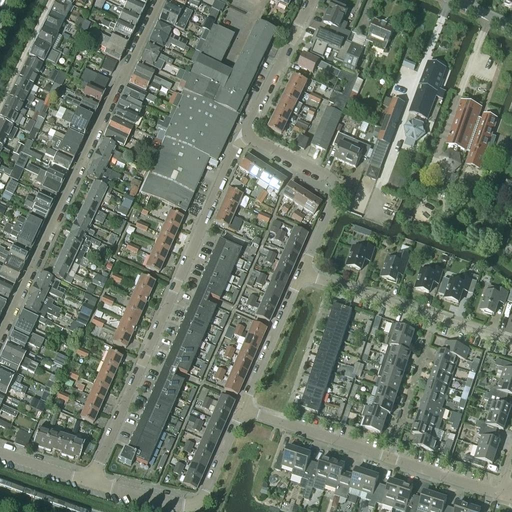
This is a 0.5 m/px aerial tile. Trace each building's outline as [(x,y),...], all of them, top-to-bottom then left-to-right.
[(70,7),(57,0),(50,15),(64,22),(71,7),(70,7)] [(101,12),(105,3),(98,0),(97,0),(94,8),(101,12)] [(140,20),(145,9),(126,0),(122,0),(121,3),(127,5),(124,12),(140,20)] [(168,0),(168,1),(184,8),(186,4),(197,9),(197,8),(199,4),(191,0),(168,0)] [(269,0),(268,2),(277,6),(278,5),(286,9),(290,0),(269,0)] [(163,12),(187,23),(192,14),(168,2),(163,12)] [(220,4),(217,2),(214,9),(221,12),(224,5),(220,3),(220,4)] [(346,43),(350,34),(344,32),(347,25),(342,23),(348,10),(332,3),(323,23),(334,28),(330,36),(346,43)] [(119,23),(135,30),(140,20),(124,12),(118,9),(116,13),(122,16),(119,23)] [(219,14),(212,10),(208,20),(215,23),(219,14)] [(183,33),(187,23),(163,12),(159,21),(183,33)] [(58,36),(64,22),(50,15),(43,29),(58,36)] [(80,30),(82,25),(83,22),(77,19),(73,27),(80,30)] [(85,21),(80,32),(85,35),(90,24),(85,21)] [(135,30),(119,23),(116,28),(103,22),(101,27),(108,30),(108,29),(114,32),(114,34),(130,41),(135,30)] [(209,22),(205,31),(210,34),(213,27),(214,24),(209,22)] [(350,34),(346,43),(352,45),(344,64),(342,70),(353,75),(353,74),(361,56),(364,56),(369,44),(375,46),(374,47),(386,51),(395,30),(375,22),(368,40),(356,36),(351,34),(350,34)] [(185,48),(187,44),(169,35),(172,29),(158,23),(153,33),(185,48)] [(262,61),(263,58),(275,33),(257,24),(244,53),(241,58),(240,58),(232,75),(217,109),(238,118),(242,110),(242,109),(244,110),(249,99),(246,97),(260,67),(259,67),(262,61)] [(183,90),(182,93),(217,109),(232,75),(219,68),(233,37),(213,27),(210,34),(205,43),(200,55),(195,65),(190,76),(186,85),(183,90)] [(51,50),(58,36),(43,29),(36,43),(51,50)] [(346,43),(330,36),(317,30),(312,42),(316,43),(311,54),(323,59),(327,49),(340,54),(337,61),(344,64),(352,45),(346,43)] [(205,43),(210,34),(205,31),(200,41),(205,43)] [(183,52),(185,48),(153,33),(148,43),(162,50),(163,48),(167,50),(169,49),(170,46),(183,52)] [(129,43),(114,36),(111,41),(101,36),(99,41),(124,53),(129,43)] [(99,41),(91,38),(89,43),(106,51),(104,56),(120,63),(124,53),(99,41)] [(200,41),(195,52),(200,55),(205,44),(205,43),(200,41)] [(44,64),(53,68),(60,54),(51,50),(36,43),(29,57),(44,64)] [(171,67),(173,62),(159,56),(161,51),(148,45),(143,54),(171,67)] [(171,67),(143,54),(139,63),(152,69),(155,64),(175,74),(177,70),(170,67),(171,67)] [(328,75),(331,69),(319,62),(304,55),(298,68),(313,75),(316,69),(328,75)] [(41,75),(43,70),(41,69),(43,67),(28,59),(23,70),(38,77),(39,74),(41,75)] [(114,70),(117,64),(106,59),(103,64),(114,70)] [(443,99),(445,92),(439,89),(446,70),(428,63),(409,114),(427,120),(436,97),(443,99)] [(112,75),(114,70),(103,64),(100,70),(112,75)] [(138,65),(133,75),(160,88),(169,92),(172,87),(152,77),(154,73),(138,65)] [(340,73),(332,69),(329,75),(337,79),(340,73)] [(33,87),(38,77),(23,70),(18,80),(33,87)] [(86,84),(91,73),(85,70),(80,81),(86,84)] [(353,75),(342,70),(338,81),(347,85),(343,97),(333,93),(328,104),(334,106),(332,111),(327,109),(312,146),(326,152),(335,131),(338,125),(342,115),(343,116),(359,76),(353,74),(353,75)] [(52,71),(50,76),(56,79),(59,74),(52,71)] [(61,88),(66,77),(60,73),(54,85),(61,88)] [(91,87),(94,81),(96,76),(91,73),(86,84),(91,87)] [(181,82),(186,85),(190,76),(185,73),(181,82)] [(133,75),(129,85),(145,93),(147,88),(158,93),(160,88),(133,75)] [(106,87),(109,81),(97,76),(95,82),(106,87)] [(302,93),(307,82),(294,76),(289,87),(302,93)] [(33,99),(35,95),(30,93),(33,87),(18,80),(14,90),(33,99)] [(100,104),(105,94),(88,86),(79,82),(76,87),(85,91),(83,97),(100,104)] [(103,93),(106,87),(95,82),(92,87),(103,93)] [(180,82),(178,88),(183,90),(186,85),(181,82),(180,82)] [(52,88),(46,86),(43,92),(49,94),(52,88)] [(153,105),(156,100),(128,87),(123,97),(141,105),(143,101),(153,105)] [(297,103),(302,93),(289,87),(284,97),(297,103)] [(33,99),(14,90),(9,99),(23,106),(25,102),(32,105),(34,99),(33,99)] [(167,131),(163,140),(208,161),(215,164),(224,146),(238,118),(217,109),(182,93),(180,97),(182,98),(177,110),(176,111),(171,121),(167,131)] [(319,105),(322,100),(311,94),(308,100),(319,105)] [(44,104),(43,107),(48,109),(53,97),(48,95),(44,104)] [(177,96),(171,107),(177,110),(182,99),(182,98),(180,97),(177,96)] [(300,111),(303,106),(297,103),(284,97),(279,108),(292,114),(295,108),(300,111)] [(80,105),(65,98),(63,103),(78,109),(94,117),(99,107),(83,99),(80,105)] [(138,118),(142,108),(122,98),(118,108),(138,118)] [(18,116),(23,106),(9,99),(4,109),(18,116)] [(366,166),(362,176),(366,177),(365,178),(376,182),(385,159),(405,105),(393,101),(381,131),(378,139),(372,154),(368,167),(366,166)] [(40,102),(35,112),(36,112),(39,114),(43,107),(44,104),(40,102)] [(478,120),(480,115),(481,110),(461,103),(446,145),(467,152),(478,120)] [(39,114),(37,118),(43,121),(45,116),(44,116),(48,109),(43,107),(39,114)] [(133,127),(138,118),(118,108),(113,118),(133,127)] [(287,125),(292,114),(279,108),(274,118),(287,125)] [(17,128),(22,118),(18,117),(18,116),(4,109),(0,116),(0,119),(13,126),(17,128)] [(171,121),(176,111),(172,110),(168,120),(171,121)] [(313,118),(316,112),(310,110),(307,116),(313,118)] [(94,118),(78,111),(75,116),(66,111),(63,116),(89,128),(94,118)] [(36,112),(31,122),(35,124),(37,118),(39,114),(36,112)] [(84,138),(89,128),(63,116),(61,121),(71,126),(68,131),(84,138)] [(482,121),(478,120),(467,152),(471,153),(466,165),(480,170),(486,151),(490,153),(495,138),(491,137),(497,121),(484,116),(482,121)] [(35,124),(33,129),(39,131),(43,121),(37,118),(35,124)] [(282,135),(287,125),(274,118),(268,129),(282,135)] [(163,124),(161,129),(162,129),(167,131),(171,121),(168,120),(165,119),(163,124)] [(128,139),(132,129),(112,120),(108,129),(128,139)] [(11,144),(13,141),(17,132),(12,130),(13,128),(0,121),(0,147),(3,149),(6,141),(11,144)] [(304,136),(307,131),(309,127),(298,121),(296,126),(294,131),(304,136)] [(404,128),(406,140),(416,144),(425,136),(423,125),(413,121),(404,128)] [(160,133),(156,141),(162,143),(163,140),(167,131),(162,129),(161,129),(157,127),(155,131),(160,133)] [(33,129),(27,142),(33,145),(39,131),(33,129)] [(123,148),(128,139),(108,129),(103,139),(123,148)] [(378,139),(381,131),(376,129),(373,137),(378,139)] [(50,131),(48,135),(53,138),(78,149),(83,139),(67,132),(65,138),(50,131)] [(345,165),(352,149),(346,146),(349,139),(339,135),(334,146),(340,148),(335,160),(345,165)] [(53,138),(51,143),(54,145),(52,150),(58,153),(74,160),(78,149),(53,138)] [(304,151),(308,142),(300,138),(296,147),(304,151)] [(185,214),(208,161),(163,140),(162,143),(157,153),(152,164),(139,194),(185,214)] [(157,153),(162,143),(156,141),(154,140),(149,149),(155,152),(157,153)] [(121,160),(123,157),(114,153),(116,148),(102,141),(98,149),(121,160)] [(27,142),(20,155),(29,158),(30,159),(32,155),(29,153),(33,145),(27,142)] [(355,142),(352,149),(345,165),(356,169),(361,157),(367,159),(371,148),(355,142)] [(17,145),(13,154),(19,157),(23,148),(17,145)] [(0,156),(6,159),(9,153),(0,148),(0,156)] [(126,163),(121,161),(121,160),(98,149),(94,159),(108,165),(110,161),(124,167),(126,163)] [(149,149),(144,160),(150,163),(152,164),(157,153),(155,152),(149,149)] [(68,172),(72,162),(47,151),(45,156),(54,160),(52,165),(68,172)] [(20,155),(15,167),(20,169),(23,161),(26,163),(29,158),(20,155)] [(248,175),(256,163),(246,156),(238,168),(248,175)] [(118,181),(120,177),(106,170),(108,165),(94,159),(90,168),(117,181),(118,181)] [(0,163),(0,172),(9,177),(12,173),(0,167),(0,164),(0,163)] [(258,181),(266,169),(256,163),(248,175),(258,181)] [(9,177),(9,178),(17,182),(19,179),(16,177),(20,169),(15,167),(12,173),(9,177)] [(116,183),(117,181),(90,168),(85,177),(105,187),(108,182),(109,182),(116,183)] [(143,178),(146,172),(141,169),(138,176),(143,178)] [(268,188),(276,176),(266,169),(258,181),(268,188)] [(41,171),(38,177),(61,188),(66,177),(49,170),(47,174),(41,171)] [(9,179),(3,176),(3,175),(0,173),(0,182),(6,185),(9,179)] [(278,194),(280,192),(286,182),(276,176),(268,188),(278,194)] [(38,177),(35,183),(42,186),(39,191),(56,199),(61,188),(38,177)] [(244,187),(247,183),(242,179),(239,184),(244,187)] [(244,187),(239,184),(234,181),(231,186),(241,192),(244,187)] [(12,197),(18,186),(10,182),(4,193),(12,197)] [(511,198),(511,183),(506,182),(501,195),(511,198)] [(94,183),(90,192),(110,202),(118,206),(120,202),(109,197),(111,192),(94,183)] [(293,204),(300,191),(290,185),(282,197),(293,204)] [(130,195),(129,198),(133,199),(134,197),(135,198),(138,191),(132,188),(129,195),(130,195)] [(355,190),(349,188),(347,194),(353,196),(355,190)] [(237,207),(242,197),(229,191),(224,201),(237,207)] [(303,210),(310,198),(300,191),(293,204),(303,210)] [(90,192),(85,202),(99,208),(102,203),(107,206),(108,206),(110,202),(90,192)] [(259,197),(264,200),(267,195),(262,192),(259,197)] [(5,194),(2,199),(9,203),(12,197),(5,194)] [(28,197),(25,202),(49,213),(54,202),(38,195),(34,203),(32,202),(33,200),(28,197)] [(121,208),(124,209),(128,211),(129,211),(134,201),(126,197),(125,198),(121,208)] [(259,197),(256,202),(260,205),(264,200),(259,197)] [(313,216),(321,204),(310,198),(303,210),(313,216)] [(232,218),(237,207),(224,201),(219,212),(232,218)] [(25,202),(23,207),(29,210),(29,209),(31,210),(28,217),(44,224),(49,213),(25,202)] [(85,202),(81,211),(104,222),(106,217),(97,213),(99,208),(85,202)] [(286,215),(290,209),(285,206),(281,212),(286,215)] [(143,209),(141,215),(146,217),(149,211),(143,209)] [(81,211),(77,220),(91,226),(93,222),(102,226),(104,222),(81,211)] [(219,212),(214,223),(236,234),(241,223),(232,218),(219,212)] [(296,221),(299,215),(295,212),(291,219),(296,221)] [(177,230),(182,219),(170,213),(165,225),(177,230)] [(300,224),(304,218),(299,215),(296,221),(300,224)] [(19,218),(16,224),(23,227),(23,226),(39,234),(44,224),(28,217),(26,222),(23,220),(19,218)] [(73,228),(72,230),(86,237),(87,235),(92,238),(95,233),(89,230),(91,226),(77,220),(73,228)] [(123,231),(126,224),(119,220),(116,227),(123,231)] [(145,234),(148,228),(138,223),(135,229),(145,234)] [(14,228),(12,232),(35,243),(39,234),(23,226),(23,227),(16,224),(14,228)] [(173,241),(177,230),(165,225),(160,236),(173,241)] [(120,237),(123,231),(116,227),(113,234),(120,237)] [(134,231),(128,228),(126,234),(132,237),(134,231)] [(71,231),(67,240),(87,250),(89,245),(98,249),(100,245),(85,238),(86,237),(72,230),(71,231)] [(293,230),(288,243),(301,248),(307,236),(293,230)] [(12,232),(10,237),(17,240),(14,245),(30,253),(35,243),(12,232)] [(111,236),(107,245),(113,247),(117,239),(111,236)] [(168,252),(173,241),(160,236),(155,247),(168,252)] [(258,247),(260,241),(254,239),(252,245),(258,247)] [(67,240),(63,249),(83,258),(85,254),(87,253),(88,251),(87,250),(67,240)] [(196,295),(196,296),(208,301),(208,300),(210,298),(219,302),(218,302),(219,302),(241,251),(241,252),(232,248),(232,247),(223,242),(222,244),(219,242),(214,254),(213,253),(211,257),(212,258),(212,260),(210,259),(208,263),(210,264),(207,270),(205,270),(204,274),(205,274),(204,276),(203,275),(201,279),(203,280),(196,295)] [(288,243),(283,254),(296,260),(301,248),(288,243)] [(136,256),(139,250),(128,245),(125,251),(136,256)] [(370,263),(374,250),(364,246),(362,251),(354,249),(347,268),(361,272),(364,261),(370,263)] [(0,248),(0,254),(24,266),(29,255),(13,247),(10,255),(4,252),(5,251),(0,248)] [(163,263),(168,252),(155,247),(150,258),(163,263)] [(63,249),(59,258),(78,267),(84,270),(88,261),(84,259),(83,258),(63,249)] [(404,274),(410,257),(399,253),(396,263),(388,260),(381,279),(395,283),(398,272),(404,274)] [(0,254),(0,259),(6,262),(3,270),(19,277),(24,266),(0,254)] [(280,261),(278,266),(291,272),(296,260),(283,254),(280,261)] [(59,258),(54,267),(74,276),(76,273),(78,268),(78,267),(59,258)] [(158,275),(159,272),(163,263),(150,258),(145,269),(158,275)] [(272,267),(274,262),(267,259),(265,263),(272,267)] [(275,272),(273,278),(286,283),(291,272),(278,266),(275,272)] [(54,267),(50,277),(64,283),(70,286),(72,281),(82,285),(83,282),(74,277),(74,276),(54,267)] [(438,285),(443,272),(432,269),(430,274),(422,271),(416,290),(429,294),(433,284),(438,285)] [(0,274),(0,279),(14,287),(19,277),(3,270),(0,274)] [(63,296),(65,292),(58,289),(60,284),(40,274),(36,283),(63,296)] [(260,275),(257,280),(264,283),(266,278),(260,275)] [(101,278),(97,276),(92,282),(93,285),(103,290),(107,281),(106,280),(102,278),(101,278)] [(150,294),(155,283),(141,277),(136,289),(150,294)] [(121,286),(122,283),(111,278),(110,281),(121,286)] [(273,278),(267,289),(281,295),(286,283),(273,278)] [(473,295),(477,283),(461,278),(459,283),(451,281),(445,300),(458,304),(462,292),(473,295)] [(0,297),(8,301),(13,289),(0,282),(0,297)] [(63,296),(36,283),(32,292),(46,299),(48,295),(61,301),(63,296)] [(89,286),(86,294),(92,297),(95,289),(89,286)] [(487,293),(480,312),(494,316),(498,303),(504,305),(507,294),(497,290),(489,287),(487,293)] [(145,306),(150,294),(136,289),(131,300),(145,306)] [(267,289),(263,300),(276,305),(281,295),(267,289)] [(46,299),(32,292),(28,301),(58,316),(60,311),(51,307),(53,302),(46,299)] [(163,369),(163,370),(175,376),(176,375),(177,372),(186,376),(216,309),(215,309),(206,305),(208,301),(196,296),(189,312),(187,311),(185,315),(187,316),(186,317),(185,317),(183,321),(184,321),(181,328),(180,328),(178,332),(180,332),(179,334),(177,333),(176,337),(177,338),(174,345),(173,344),(171,348),(172,349),(172,350),(170,350),(169,354),(170,354),(163,369)] [(250,297),(248,302),(255,305),(257,301),(250,297)] [(91,298),(87,307),(94,310),(98,302),(91,298)] [(140,317),(145,306),(131,300),(126,311),(140,317)] [(260,307),(259,309),(272,314),(276,305),(263,300),(260,307)] [(58,316),(28,301),(23,311),(37,317),(43,320),(46,314),(57,320),(58,316)] [(248,302),(246,307),(253,310),(255,305),(248,302)] [(255,305),(253,310),(258,312),(255,318),(268,323),(272,314),(259,309),(260,307),(255,305)] [(84,306),(80,314),(80,315),(85,317),(86,317),(89,319),(93,310),(84,306)] [(349,322),(352,312),(334,306),(331,316),(349,322)] [(52,325),(23,311),(18,323),(33,330),(37,322),(50,329),(52,325)] [(135,328),(140,317),(126,311),(122,322),(135,328)] [(85,317),(80,315),(76,324),(83,327),(85,328),(89,319),(86,317),(85,317)] [(345,333),(349,322),(331,316),(327,327),(345,333)] [(130,339),(135,328),(122,322),(117,333),(130,339)] [(41,346),(44,341),(31,335),(33,330),(18,323),(13,333),(41,346)] [(260,342),(265,331),(252,325),(247,336),(260,342)] [(411,343),(415,333),(397,327),(392,325),(389,336),(411,343)] [(342,343),(345,333),(327,327),(324,337),(342,343)] [(233,336),(245,341),(247,336),(242,334),(235,331),(228,328),(226,333),(233,336)] [(41,346),(13,333),(8,343),(24,350),(26,345),(39,351),(41,346)] [(125,350),(130,339),(117,333),(112,345),(125,350)] [(71,349),(74,343),(77,336),(71,334),(68,341),(66,346),(71,349)] [(256,353),(260,342),(247,336),(242,347),(256,353)] [(408,353),(411,343),(389,336),(385,347),(388,348),(388,347),(408,353)] [(338,353),(342,343),(324,337),(321,347),(338,353)] [(465,361),(469,350),(446,343),(443,353),(458,358),(458,359),(465,361)] [(38,366),(23,359),(26,354),(7,345),(3,354),(29,367),(29,365),(36,369),(38,366)] [(251,364),(256,353),(242,347),(238,358),(251,364)] [(335,363),(338,353),(321,347),(317,358),(335,363)] [(388,347),(388,348),(385,357),(407,365),(411,354),(408,353),(388,347)] [(454,369),(458,359),(458,358),(443,353),(439,352),(437,359),(438,359),(437,363),(454,369)] [(29,367),(3,354),(0,359),(0,365),(16,374),(19,368),(33,375),(36,369),(29,365),(29,367)] [(116,370),(121,359),(109,354),(104,365),(116,370)] [(404,375),(407,365),(385,357),(381,367),(404,375)] [(246,374),(251,364),(238,358),(233,369),(246,374)] [(332,374),(335,363),(317,358),(314,368),(332,374)] [(503,374),(500,380),(511,384),(511,365),(497,360),(495,367),(499,368),(498,372),(503,374)] [(451,379),(454,369),(437,363),(435,366),(434,366),(432,373),(451,379)] [(112,381),(116,370),(104,365),(99,376),(112,381)] [(400,385),(404,375),(381,367),(378,378),(383,379),(400,385)] [(328,384),(332,374),(314,368),(310,378),(328,384)] [(241,385),(246,374),(233,369),(228,380),(241,385)] [(0,370),(0,382),(10,387),(8,389),(12,391),(15,385),(19,386),(21,380),(14,377),(0,370)] [(174,379),(175,376),(163,370),(156,386),(155,385),(153,389),(154,390),(154,392),(152,391),(150,395),(152,396),(149,402),(147,402),(146,406),(147,406),(146,408),(145,407),(143,411),(145,412),(141,419),(140,418),(138,422),(140,423),(139,425),(138,424),(136,428),(137,428),(134,435),(133,435),(131,439),(133,439),(132,441),(130,440),(129,444),(130,445),(127,452),(123,450),(118,462),(130,468),(133,461),(146,466),(146,467),(147,467),(183,383),(174,379)] [(448,389),(451,379),(432,373),(430,379),(431,380),(430,383),(448,389)] [(107,393),(112,381),(99,376),(94,387),(107,393)] [(325,394),(328,384),(310,378),(307,389),(325,394)] [(397,395),(400,385),(383,379),(379,389),(397,395)] [(237,396),(241,385),(228,380),(223,391),(237,396)] [(491,389),(489,395),(506,401),(508,395),(511,396),(511,384),(500,380),(498,388),(491,389)] [(64,385),(71,389),(73,384),(66,381),(64,385)] [(0,382),(0,394),(5,396),(8,390),(8,389),(10,387),(0,382)] [(444,399),(448,389),(430,383),(429,387),(427,387),(425,393),(444,399)] [(19,386),(16,392),(24,396),(27,390),(19,386)] [(102,404),(107,393),(94,387),(89,398),(102,404)] [(321,405),(325,394),(307,389),(304,399),(321,405)] [(394,406),(397,395),(379,389),(376,400),(394,406)] [(51,392),(46,390),(43,397),(48,399),(51,392)] [(203,404),(211,407),(213,402),(205,399),(208,392),(202,390),(197,402),(203,404)] [(441,410),(444,399),(425,393),(423,400),(424,400),(423,404),(441,410)] [(504,407),(506,401),(489,395),(486,394),(484,401),(488,402),(484,413),(489,414),(507,420),(511,409),(504,407)] [(97,415),(102,404),(89,398),(85,409),(97,415)] [(229,415),(234,404),(220,398),(215,409),(229,415)] [(371,398),(368,408),(387,415),(387,416),(390,416),(394,406),(376,400),(371,398)] [(318,415),(321,405),(304,399),(300,409),(318,415)] [(37,402),(34,411),(41,414),(45,406),(37,402)] [(203,404),(201,409),(209,412),(211,407),(203,404)] [(442,422),(445,411),(441,410),(423,404),(422,407),(421,407),(418,414),(437,420),(442,422)] [(18,415),(0,407),(0,406),(0,412),(16,420),(18,415)] [(365,407),(362,418),(366,419),(384,425),(387,416),(387,415),(368,408),(365,407)] [(92,426),(97,415),(85,409),(80,420),(92,426)] [(224,426),(229,415),(215,409),(211,420),(224,426)] [(345,412),(341,425),(345,426),(350,414),(345,412)] [(434,430),(437,420),(418,414),(416,420),(417,421),(416,424),(434,430)] [(503,432),(507,420),(489,414),(486,425),(477,422),(475,429),(480,430),(495,435),(497,429),(503,432)] [(366,419),(363,430),(381,436),(384,425),(366,419)] [(219,437),(224,426),(211,420),(206,431),(219,437)] [(0,428),(9,433),(12,428),(0,422),(0,428)] [(439,432),(434,430),(416,424),(415,428),(414,428),(412,435),(416,436),(431,440),(436,441),(439,432)] [(44,451),(50,433),(38,429),(33,446),(38,447),(38,449),(44,451)] [(496,454),(500,443),(493,441),(495,435),(480,430),(478,436),(482,438),(478,448),(496,454)] [(215,448),(219,437),(206,431),(201,442),(215,448)] [(25,449),(30,437),(21,433),(16,445),(25,449)] [(56,453),(61,437),(50,433),(44,451),(50,453),(50,451),(56,453)] [(431,440),(416,436),(412,446),(434,454),(438,442),(436,441),(431,440)] [(67,458),(72,440),(61,437),(56,453),(61,455),(61,457),(67,458)] [(86,456),(89,446),(72,440),(67,458),(73,460),(73,458),(79,460),(81,455),(86,456)] [(210,458),(215,448),(201,442),(197,453),(210,458)] [(191,451),(194,446),(186,443),(184,448),(191,451)] [(189,456),(191,451),(184,448),(182,453),(189,456)] [(293,471),(299,452),(288,448),(285,457),(279,455),(274,471),(280,473),(282,467),(293,471)] [(492,466),(496,454),(478,448),(474,459),(465,456),(463,462),(484,469),(486,463),(492,466)] [(308,482),(313,467),(308,465),(311,455),(299,452),(293,471),(291,476),(302,480),(308,482)] [(205,469),(210,458),(197,453),(192,463),(205,469)] [(325,487),(333,463),(322,459),(319,469),(313,467),(308,482),(306,487),(303,499),(309,501),(314,484),(325,487)] [(200,480),(205,469),(192,463),(187,474),(200,480)] [(340,499),(347,478),(342,476),(345,467),(333,463),(325,487),(336,491),(334,497),(340,499)] [(180,478),(182,472),(175,469),(172,474),(180,478)] [(347,478),(340,499),(347,501),(348,495),(359,499),(367,474),(356,470),(353,480),(347,478)] [(196,491),(200,480),(187,474),(182,485),(196,491)] [(379,478),(367,474),(359,499),(366,501),(370,502),(368,508),(374,510),(376,504),(381,489),(376,487),(379,478)] [(395,504),(401,485),(390,481),(387,491),(381,489),(376,504),(394,510),(395,504)] [(263,488),(260,495),(261,495),(267,497),(269,490),(266,489),(267,487),(266,485),(264,484),(263,488)] [(395,504),(394,510),(400,511),(411,511),(415,500),(410,498),(413,489),(401,485),(395,504)] [(430,511),(435,496),(424,493),(421,502),(415,500),(411,511),(430,511)] [(449,511),(444,510),(447,500),(435,496),(430,511),(449,511)]
